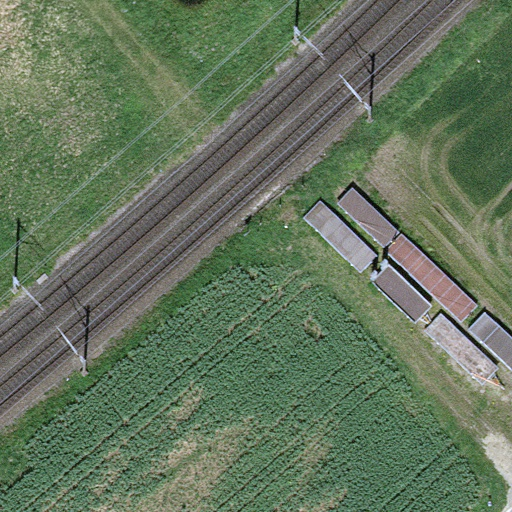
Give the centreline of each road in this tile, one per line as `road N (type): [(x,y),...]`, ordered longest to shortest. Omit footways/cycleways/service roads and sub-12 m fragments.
road 1 (track): [(511,453),(298,210)]
road 2 (unknown): [(94,0),(298,210)]
